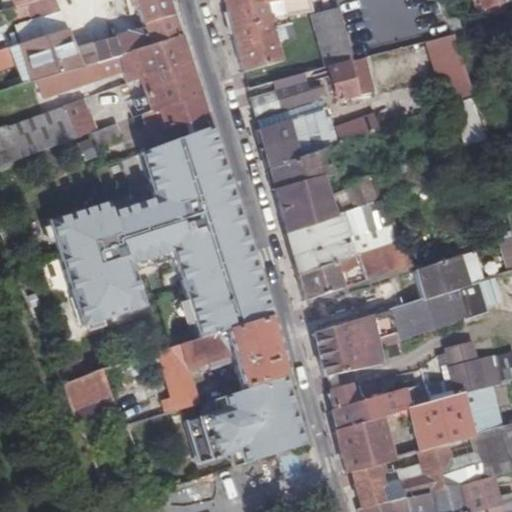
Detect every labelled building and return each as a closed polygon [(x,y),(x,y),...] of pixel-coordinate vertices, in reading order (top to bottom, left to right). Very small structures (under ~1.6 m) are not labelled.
[(4,8),(21,3),(31,0),(0,0),(0,8),(0,9),(3,8),(4,8)] [(48,0),(31,0),(21,3),(24,14),(26,20),(53,11),(48,0)] [(162,0),(130,0),(136,17),(166,10),(162,0)] [(219,0),(221,9),(229,6),(255,0),(219,0)] [(255,0),(229,6),(221,9),(228,36),(268,26),(260,0),(255,0)] [(308,0),(275,0),(277,10),(278,13),(303,7),(303,3),(309,2),(308,0)] [(501,0),(467,0),(470,9),(482,6),(484,14),(497,10),(495,2),(501,0)] [(21,3),(4,8),(8,19),(24,14),(21,3)] [(344,47),(333,4),(311,10),(324,67),(327,65),(348,60),(344,47)] [(139,26),(112,34),(117,56),(175,41),(166,10),(136,17),(139,26)] [(9,26),(15,44),(60,28),(53,11),(26,20),(10,26),(9,26)] [(268,26),(228,36),(237,71),(277,61),(272,41),(282,38),(278,23),(268,26)] [(60,28),(15,44),(4,48),(11,67),(18,86),(41,79),(94,64),(88,42),(69,48),(60,28)] [(117,56),(112,34),(88,42),(94,64),(41,79),(43,85),(35,88),(38,97),(97,79),(97,74),(129,63),(132,74),(135,80),(183,64),(175,41),(117,56)] [(448,34),(426,40),(448,101),(454,99),(468,94),(450,39),(448,34)] [(4,48),(0,49),(0,69),(11,67),(4,48)] [(348,60),(327,65),(336,98),(370,88),(362,56),(348,60)] [(135,80),(145,113),(193,95),(183,64),(135,80)] [(123,77),(125,84),(135,80),(132,74),(123,77)] [(243,95),(265,89),(296,80),(295,74),(241,88),(243,95)] [(248,113),(263,166),(322,145),(348,136),(344,125),(329,130),(320,105),(319,104),(305,108),(301,97),(315,93),(317,92),(314,83),(298,88),(296,80),(265,89),(269,107),(248,113)] [(319,104),(315,93),(301,97),(305,108),(319,104)] [(468,94),(454,99),(466,130),(478,126),(472,108),(468,94)] [(193,95),(145,113),(139,115),(146,133),(179,122),(184,135),(204,127),(193,95)] [(78,99),(56,106),(56,111),(1,131),(13,161),(85,134),(89,133),(89,130),(91,129),(86,114),(83,114),(80,104),(78,99)] [(23,107),(25,117),(42,111),(40,101),(23,107)] [(353,118),(357,133),(371,128),(367,113),(353,118)] [(116,141),(110,125),(89,133),(85,134),(92,150),(116,141)] [(194,339),(266,316),(204,127),(184,135),(134,154),(148,200),(131,206),(129,200),(103,210),(102,206),(45,224),(78,328),(139,308),(128,273),(152,266),(150,258),(171,251),(175,265),(171,267),(194,339)] [(322,145),(263,166),(269,188),(314,175),(329,171),(322,145)] [(390,159),(396,176),(407,172),(401,155),(390,159)] [(342,181),(350,207),(383,196),(412,186),(407,172),(396,176),(382,181),(378,171),(364,175),(363,174),(342,181)] [(269,188),(281,231),(332,213),(322,183),(317,185),(314,175),(269,188)] [(383,196),(350,207),(332,213),(281,231),(289,259),(293,273),(345,255),(353,252),(360,271),(363,279),(405,265),(383,196)] [(511,248),(509,239),(496,243),(505,275),(511,273),(511,248)] [(460,254),(413,269),(422,299),(469,285),(460,254)] [(345,255),(293,273),(300,300),(339,287),(335,275),(339,273),(337,269),(348,266),(345,255)] [(363,279),(360,271),(354,274),(356,281),(363,279)] [(422,299),(309,332),(313,346),(318,372),(321,374),(376,359),(372,343),(485,310),(478,283),(469,285),(422,299)] [(194,339),(163,349),(150,354),(168,398),(160,400),(165,412),(194,403),(209,398),(212,398),(209,389),(192,394),(185,368),(202,363),(204,368),(228,361),(237,390),(278,377),(284,375),(266,316),(194,339)] [(470,342),(446,347),(451,365),(450,368),(457,394),(502,382),(494,357),(480,360),(475,360),(470,342)] [(96,371),(57,383),(68,410),(106,395),(96,371)] [(298,443),(278,377),(237,390),(212,398),(209,398),(213,412),(182,421),(193,461),(224,452),(228,465),(298,443)] [(327,409),(332,429),(420,405),(414,382),(351,400),(347,385),(325,390),(330,407),(327,409)] [(134,392),(109,401),(120,426),(145,418),(134,392)] [(457,394),(420,405),(332,429),(343,470),(373,462),(388,458),(380,426),(407,419),(415,451),(468,437),(457,394)] [(511,425),(468,437),(415,451),(414,451),(419,475),(395,482),(392,471),(377,475),(373,462),(343,470),(347,470),(356,505),(355,506),(482,477),(511,470),(511,425)] [(96,477),(86,454),(63,463),(73,486),(96,477)] [(482,477),(355,506),(353,508),(354,511),(406,511),(410,511),(456,511),(462,510),(463,511),(501,511),(497,493),(486,496),(482,477)]
